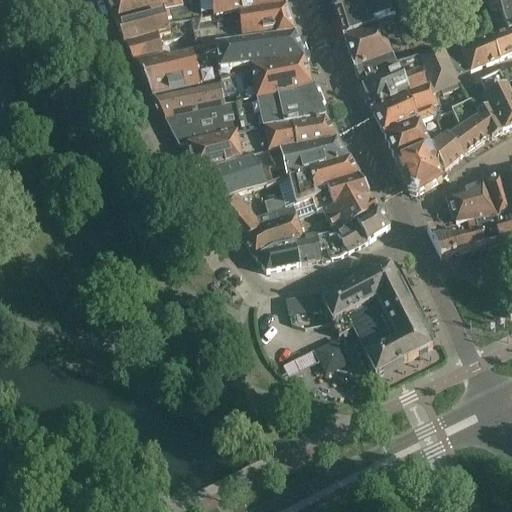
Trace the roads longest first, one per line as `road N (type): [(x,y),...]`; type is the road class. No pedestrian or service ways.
road 1 (residential): [(86,0),(183,179),(261,287)]
road 2 (residential): [(400,218),(305,0)]
road 3 (tertiary): [(284,511),(496,409)]
road 4 (residential): [(496,409),(410,240)]
road 5 (residential): [(410,240),(342,273),(261,287)]
road 6 (residential): [(400,218),(511,157)]
